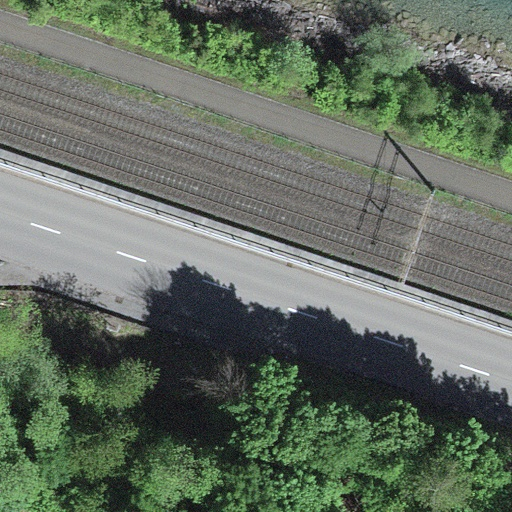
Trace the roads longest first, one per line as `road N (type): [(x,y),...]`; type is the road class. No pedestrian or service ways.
road 1 (primary): [(511,382),(0,213)]
road 2 (track): [(511,194),(0,25)]
